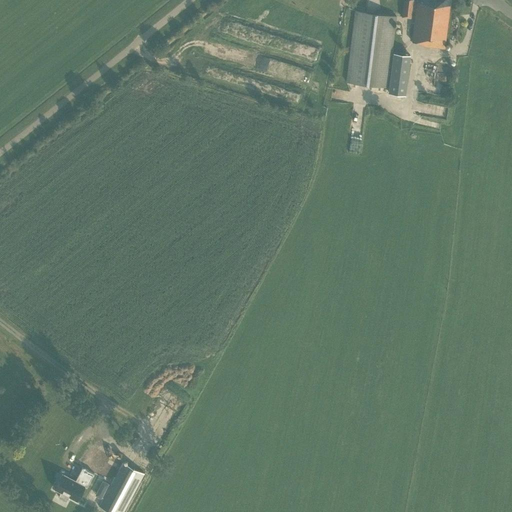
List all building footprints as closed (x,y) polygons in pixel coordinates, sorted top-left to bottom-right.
[(417,0),(417,3),(413,2),(412,0),(404,0),(402,17),(411,18),(412,11),(416,12),(412,42),(421,43),(421,45),(430,47),(430,49),(435,50),(435,47),(445,48),(450,0),(417,0)] [(355,11),(346,82),(387,87),(396,16),(355,11)] [(410,55),(394,53),(388,94),(405,96),(410,55)] [(447,118),(448,105),(432,104),(432,117),(447,118)] [(363,144),(363,132),(350,131),(349,143),(363,144)] [(99,506),(109,511),(123,511),(144,474),(122,462),(91,446),(80,467),(82,468),(94,474),(111,483),(99,506)] [(87,487),(94,474),(82,468),(75,481),(63,474),(54,489),(61,492),(58,497),(66,501),(68,496),(77,501),(85,486),(87,487)] [(96,495),(101,498),(108,484),(103,482),(96,495)]
